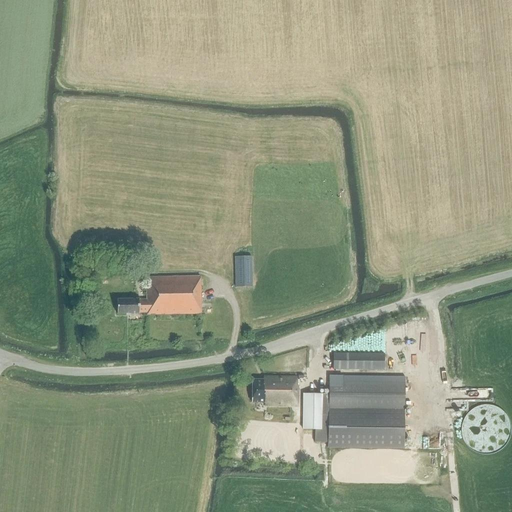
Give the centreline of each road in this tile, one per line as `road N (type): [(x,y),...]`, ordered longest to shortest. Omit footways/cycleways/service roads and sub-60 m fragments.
road 1 (unclassified): [(511,273),(230,357),(74,372),(0,355)]
road 2 (track): [(456,511),(430,296)]
